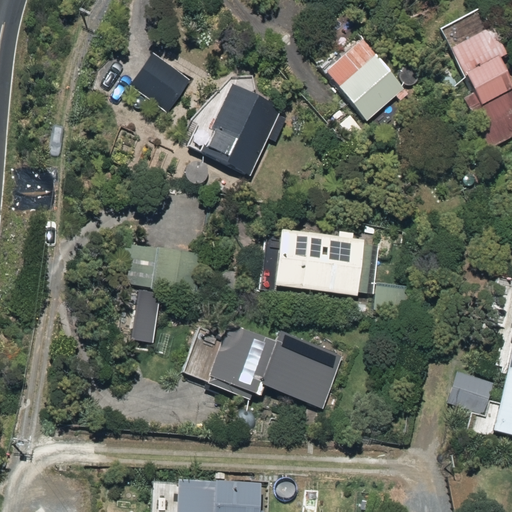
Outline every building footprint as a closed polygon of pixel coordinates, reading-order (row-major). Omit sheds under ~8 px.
[(460,100),(488,152),(511,138),(511,85),(507,88),(491,60),(503,53),(489,30),(445,54),(468,96),(460,100)] [(188,80),(148,54),(127,85),(168,112),(188,80)] [(321,77),(364,125),(400,91),(371,59),(353,75),(340,61),(321,77)] [(247,178),(278,111),(228,88),(207,133),(211,136),(201,157),(247,178)] [(347,148),(363,134),(348,116),(331,130),(347,148)] [(263,281),(353,293),(354,289),(362,291),(368,242),(358,241),(359,237),(271,225),(263,281)] [(198,251),(151,244),(147,281),(193,288),(198,251)] [(511,303),(484,427),(511,433),(511,404),(509,403),(511,390),(511,303)] [(338,355),(271,329),(267,338),(222,321),(199,380),(244,397),(250,380),(318,407),(338,355)] [(380,323),(369,321),(368,330),(379,331),(380,323)] [(490,382),(451,370),(441,401),(480,414),(490,382)] [(213,511),(215,483),(169,480),(167,511),(213,511)] [(239,484),(238,511),(268,511),(269,506),(260,505),(260,485),(239,484)]
